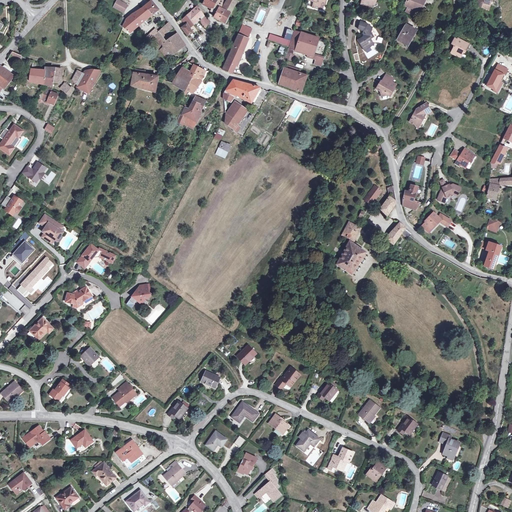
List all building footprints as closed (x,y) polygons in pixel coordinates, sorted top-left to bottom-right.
[(118,0),(114,7),(124,13),(128,6),(118,0)] [(227,0),(226,2),(221,0),(205,0),(204,3),(213,7),(211,10),(217,13),(214,17),(220,20),(226,23),(237,1),(235,0),(227,0)] [(314,2),(313,7),(320,9),(321,4),(325,5),(326,0),(309,0),(314,2)] [(420,12),(424,0),(407,0),(404,6),(408,7),(406,12),(412,15),(414,10),(420,12)] [(477,0),(476,5),(479,7),(489,10),(491,0),(493,0),(498,3),(497,0),(477,0)] [(132,15),(127,19),(126,20),(123,18),(119,26),(123,29),(124,27),(130,33),(159,9),(152,1),(143,8),(132,15)] [(200,21),(205,16),(198,7),(187,16),(182,20),(186,26),(182,29),(188,36),(193,33),(189,28),(194,24),(199,20),(200,21)] [(209,23),(205,16),(200,21),(199,21),(206,28),(209,23)] [(168,22),(158,31),(162,36),(172,28),(168,22)] [(371,39),(374,37),(371,32),(373,28),(368,26),(368,24),(361,22),(358,29),(363,31),(362,34),(363,34),(362,37),(358,40),(365,51),(371,47),(374,45),(372,41),(371,39)] [(243,26),(239,36),(248,39),(252,30),(243,26)] [(398,39),(407,44),(415,31),(405,26),(398,39)] [(156,28),(149,35),(151,38),(153,36),(157,32),(158,31),(156,28)] [(165,42),(160,45),(162,48),(160,50),(166,58),(169,56),(185,45),(177,34),(166,41),(162,36),(158,31),(157,32),(165,42)] [(308,54),(313,56),(319,39),(295,31),(290,48),(295,49),(295,50),(308,54)] [(157,32),(153,36),(160,45),(165,42),(157,32)] [(248,39),(239,36),(228,60),(223,70),(227,72),(231,73),(234,65),(237,67),(248,39)] [(274,36),(272,40),(287,46),(289,41),(284,40),(274,36)] [(455,45),(451,53),(456,56),(457,53),(460,54),(462,53),(464,50),(465,51),(469,44),(458,38),(457,40),(454,39),(452,44),(455,45)] [(287,56),(286,56),(285,59),(291,61),(293,55),(292,54),(292,53),(292,51),(288,50),(288,52),(287,56)] [(19,61),(22,56),(12,52),(9,57),(19,61)] [(324,59),(317,57),(316,60),(315,64),(321,67),(324,59)] [(53,86),(53,83),(59,83),(61,69),(46,68),(46,71),(41,70),(42,64),(39,63),(34,62),(33,61),(30,82),(44,84),(53,86)] [(498,64),(495,70),(503,75),(501,79),(502,80),(508,70),(498,64)] [(13,76),(0,66),(0,86),(4,89),(13,76)] [(185,92),(184,94),(186,94),(188,91),(192,94),(198,88),(196,86),(201,82),(206,72),(193,66),(190,72),(182,68),(173,84),(185,92)] [(298,73),(288,70),(284,68),(279,84),(301,91),(306,76),(298,73)] [(100,71),(92,70),(86,71),(85,73),(84,74),(78,71),(72,80),(78,85),(77,87),(88,93),(100,71)] [(155,92),(158,78),(158,77),(144,75),(145,72),(135,70),(131,86),(138,88),(155,92)] [(503,75),(495,70),(487,86),(495,90),(501,79),(503,75)] [(380,84),(381,84),(380,86),(379,85),(376,89),(381,91),(381,95),(386,94),(390,96),(392,92),(391,92),(396,85),(392,82),(393,79),(386,75),(380,84)] [(231,102),(234,98),(236,93),(252,102),(260,88),(259,87),(248,84),(237,82),(234,82),(233,82),(231,83),(224,94),(224,95),(224,96),(224,99),(231,102)] [(74,90),(73,89),(71,87),(70,88),(65,83),(61,88),(70,96),(74,90)] [(50,93),(44,91),(41,90),(39,97),(38,99),(42,100),(54,105),(58,94),(51,92),(50,93)] [(185,107),(182,115),(195,122),(205,102),(195,97),(188,109),(185,107)] [(235,103),(228,113),(233,117),(240,121),(247,111),(235,103)] [(431,111),(426,104),(419,108),(419,109),(418,110),(417,109),(410,122),(416,125),(420,124),(422,122),(425,114),(431,111)] [(237,125),(240,121),(233,117),(228,113),(227,112),(226,113),(225,124),(234,130),(237,125)] [(195,122),(182,115),(181,115),(177,124),(182,126),(183,124),(192,128),(195,122)] [(52,133),(55,128),(48,124),(46,129),(52,133)] [(511,125),(510,125),(505,135),(503,138),(511,142),(511,125)] [(6,128),(0,135),(0,136),(3,139),(0,144),(0,148),(7,154),(11,149),(9,147),(11,145),(16,137),(19,138),(24,131),(16,126),(13,130),(14,131),(13,133),(10,131),(6,128)] [(372,143),(377,140),(374,135),(363,127),(360,132),(366,137),(372,143)] [(225,158),(231,146),(221,142),(216,154),(225,158)] [(490,163),(496,164),(499,164),(507,148),(500,145),(494,155),(490,163)] [(470,165),(474,160),(472,159),(474,155),(466,150),(464,153),(462,155),(462,154),(456,150),(452,156),(458,161),(456,164),(460,167),(461,166),(465,169),(469,164),(470,165)] [(27,167),(23,173),(36,182),(39,178),(40,179),(44,173),(43,173),(46,168),(38,163),(32,170),(27,167)] [(498,185),(498,179),(489,180),(489,184),(486,197),(495,200),(498,186),(497,186),(498,185)] [(446,184),(442,186),(443,187),(438,199),(444,202),(447,197),(453,194),(457,196),(461,188),(453,184),(450,185),(450,184),(447,186),(446,184)] [(381,191),(374,186),(366,197),(364,200),(371,205),(381,191)] [(395,206),(396,202),(395,201),(395,200),(393,186),(387,188),(389,197),(380,210),(387,216),(395,206)] [(405,192),(403,199),(403,206),(411,208),(415,210),(420,203),(414,202),(415,195),(416,195),(418,187),(411,186),(409,193),(405,192)] [(6,208),(5,210),(13,216),(16,212),(17,213),(21,208),(19,207),(23,201),(17,198),(16,200),(14,200),(12,199),(7,196),(1,205),(6,208)] [(445,225),(449,219),(441,214),(439,217),(434,213),(426,221),(427,222),(423,226),(430,233),(436,226),(435,224),(438,222),(439,223),(440,222),(445,225)] [(59,229),(61,225),(46,215),(41,223),(46,227),(48,228),(45,233),(42,237),(50,242),(53,238),(55,240),(56,239),(61,232),(61,231),(59,229)] [(497,220),(490,218),(488,225),(495,227),(497,220)] [(345,251),(340,249),(338,252),(343,255),(337,265),(352,274),(366,253),(353,244),(361,229),(349,223),(342,235),(351,240),(345,251)] [(401,234),(404,228),(405,228),(400,223),(390,234),(387,240),(393,244),(401,234)] [(404,228),(401,234),(407,239),(410,236),(411,234),(404,228)] [(25,231),(20,238),(24,241),(30,235),(25,231)] [(24,241),(20,238),(20,239),(10,251),(22,262),(33,249),(24,241)] [(489,250),(491,244),(484,241),(481,248),(489,250)] [(491,244),(489,250),(484,266),(494,270),(501,247),(492,243),(491,244)] [(109,261),(112,255),(113,254),(103,250),(102,252),(100,251),(92,244),(77,262),(85,269),(88,265),(86,264),(88,261),(90,262),(94,258),(99,257),(109,262),(109,261)] [(55,265),(46,257),(20,284),(29,292),(55,265)] [(146,298),(148,298),(152,294),(149,292),(148,284),(140,286),(140,290),(137,290),(127,304),(132,308),(137,301),(142,304),(146,298)] [(86,287),(79,292),(75,294),(74,295),(68,293),(65,302),(74,305),(73,308),(77,308),(83,305),(83,302),(92,296),(86,287)] [(25,314),(30,309),(25,304),(20,310),(25,314)] [(39,339),(48,331),(49,333),(53,329),(43,319),(31,331),(39,339)] [(288,335),(283,331),(280,336),(285,340),(288,335)] [(245,365),(257,354),(248,346),(237,357),(245,365)] [(90,366),(99,357),(90,348),(81,357),(90,366)] [(90,366),(92,368),(99,361),(101,359),(99,357),(90,366)] [(99,361),(92,368),(91,369),(102,380),(109,372),(99,361)] [(281,378),(275,385),(282,390),(286,384),(291,387),(300,375),(291,368),(282,379),(281,378)] [(216,388),(220,378),(206,371),(201,382),(216,388)] [(63,380),(58,386),(57,388),(56,387),(50,395),(57,400),(62,394),(63,395),(64,396),(71,386),(63,380)] [(9,403),(23,391),(15,382),(1,394),(9,403)] [(124,400),(126,402),(136,395),(127,383),(121,386),(122,387),(119,390),(121,392),(113,398),(119,405),(124,400)] [(328,383),(325,387),(323,391),(322,390),(317,396),(323,400),(325,398),(329,401),(337,390),(328,383)] [(368,422),(374,416),(380,408),(370,401),(359,415),(368,422)] [(179,402),(176,406),(173,409),(172,409),(168,414),(173,419),(176,416),(179,419),(187,408),(179,402)] [(240,423),(244,417),(243,417),(244,415),(245,416),(253,422),(259,414),(242,403),(232,417),(240,423)] [(282,421),(283,420),(276,415),(269,424),(282,433),(285,429),(286,430),(289,426),(285,423),(282,421)] [(408,417),(405,421),(402,425),(401,425),(397,430),(403,435),(405,432),(409,435),(417,424),(408,417)] [(33,434),(31,435),(30,433),(23,438),(30,447),(37,442),(35,440),(37,439),(38,441),(39,442),(40,441),(43,445),(51,439),(45,432),(44,433),(39,426),(31,432),(33,434)] [(311,443),(315,445),(320,439),(309,430),(306,434),(303,432),(299,437),(302,439),(297,446),(304,452),(310,444),(311,443)] [(83,444),(86,447),(93,442),(85,431),(72,441),(77,448),(83,444)] [(214,451),(218,445),(222,447),(227,440),(216,432),(206,445),(214,451)] [(449,456),(454,459),(460,444),(450,440),(451,437),(443,434),(440,442),(447,445),(444,454),(449,456)] [(130,456),(134,461),(143,454),(133,441),(117,453),(123,461),(127,458),(130,456)] [(332,458),(327,469),(332,471),(333,467),(343,472),(347,462),(349,463),(353,453),(343,448),(338,458),(337,457),(333,455),(332,458)] [(252,467),(253,467),(257,459),(246,454),(238,472),(242,474),(243,472),(248,475),(250,469),(252,467)] [(379,462),(375,466),(374,468),(372,467),(367,475),(376,482),(385,469),(381,466),(382,465),(379,462)] [(98,474),(107,485),(116,478),(104,463),(93,472),(96,476),(98,474)] [(164,476),(172,485),(179,480),(186,474),(178,464),(164,476)] [(272,469),(266,474),(269,477),(275,473),(272,469)] [(441,490),(448,477),(442,474),(443,472),(440,470),(439,473),(432,486),(441,490)] [(9,485),(15,492),(20,489),(22,488),(23,490),(31,484),(23,474),(9,485)] [(264,475),(270,483),(272,481),(269,477),(266,474),(264,475)] [(150,476),(143,481),(146,485),(153,480),(150,476)] [(276,478),(272,481),(270,483),(265,488),(264,487),(255,494),(259,499),(267,493),(273,501),(281,495),(274,487),(277,484),(277,481),(278,480),(276,478)] [(70,507),(68,505),(78,497),(71,488),(57,498),(66,510),(70,507)] [(144,504),(146,505),(150,502),(141,491),(127,502),(134,511),(144,504)] [(388,505),(391,508),(394,503),(382,495),(377,502),(378,502),(377,504),(376,503),(373,501),(369,508),(374,511),(375,511),(376,511),(385,511),(384,511),(386,507),(388,505)] [(200,502),(201,501),(195,496),(190,502),(193,504),(190,508),(187,511),(186,510),(184,511),(192,511),(193,511),(194,511),(203,511),(207,508),(203,505),(200,502)]
